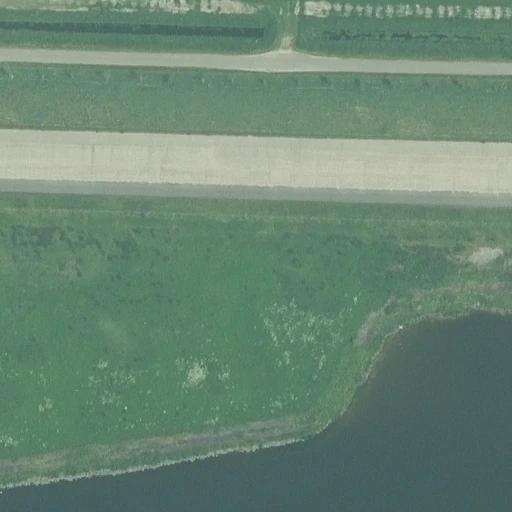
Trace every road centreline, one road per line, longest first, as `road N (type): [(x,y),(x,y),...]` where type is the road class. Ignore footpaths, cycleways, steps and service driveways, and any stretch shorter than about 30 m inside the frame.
road 1 (unclassified): [(0,187),(511,203)]
road 2 (unclassified): [(511,69),(0,54)]
